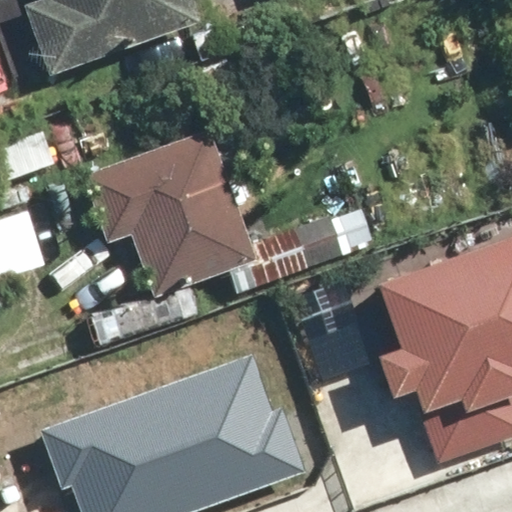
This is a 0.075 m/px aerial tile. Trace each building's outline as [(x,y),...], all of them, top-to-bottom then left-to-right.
[(11,11),(35,79),(189,26),(180,0),(35,0),(37,2),(11,11)] [(245,263),(197,134),(69,178),(93,246),(117,237),(140,299),(245,263)] [(0,183),(43,167),(31,135),(0,146),(0,183)] [(433,166),(353,200),(369,238),(449,204),(433,166)] [(350,205),(281,230),(296,272),(365,248),(350,205)] [(16,214),(0,219),(0,279),(33,269),(16,214)] [(231,511),(297,488),(246,341),(120,386),(154,476),(174,469),(190,511),(231,511)]
